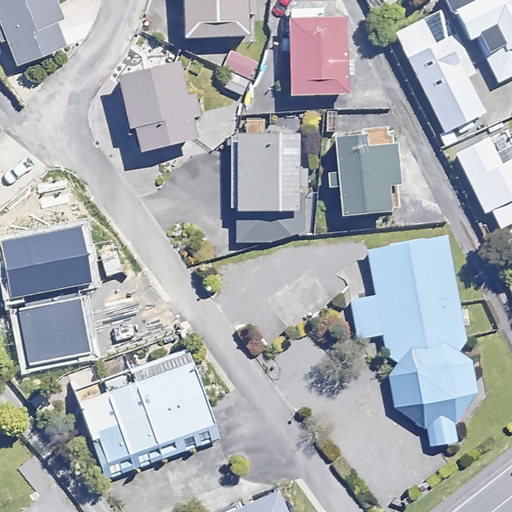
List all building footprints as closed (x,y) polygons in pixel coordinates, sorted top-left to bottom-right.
[(49,0),(0,0),(0,17),(12,57),(63,41),(49,0)] [(246,0),(192,0),(193,32),(248,31),(246,0)] [(511,0),(457,0),(475,38),(505,24),(511,39),(511,0)] [(347,25),(291,23),(289,85),(345,87),(347,25)] [(447,34),(411,51),(446,125),(482,108),(447,34)] [(178,66),(125,81),(144,150),(197,136),(178,66)] [(297,132),(243,132),(243,206),(298,206),(297,132)] [(493,134),(463,147),(497,225),(511,218),(511,154),(504,158),(493,134)] [(391,138),(340,139),(341,214),(392,213),(391,138)] [(373,331),(382,410),(416,407),(420,446),(450,443),(445,403),(463,400),(444,231),(357,241),(363,294),(343,296),(348,334),(373,331)] [(180,356),(72,391),(99,473),(207,439),(180,356)] [(283,511),(274,489),(220,511),(283,511)]
